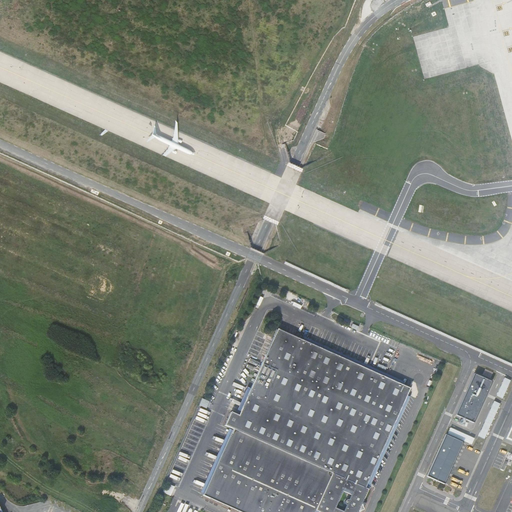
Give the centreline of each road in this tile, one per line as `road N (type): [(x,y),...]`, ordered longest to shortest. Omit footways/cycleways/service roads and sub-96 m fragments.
road 1 (unclassified): [(251,262),(139,511)]
road 2 (unclassified): [(293,164),(345,51),(397,0)]
road 3 (track): [(0,412),(68,479),(140,508)]
